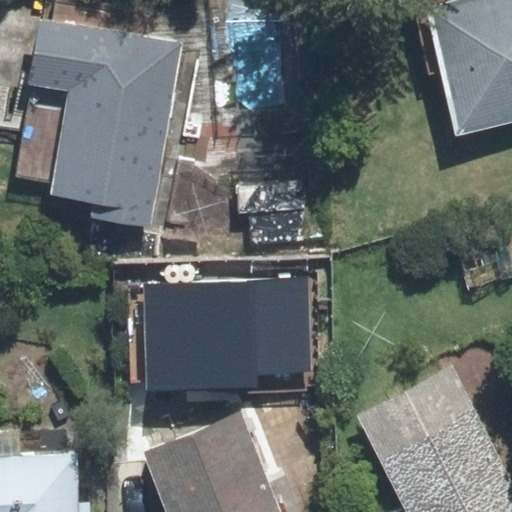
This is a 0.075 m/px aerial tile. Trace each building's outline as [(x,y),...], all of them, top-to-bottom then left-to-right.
[(511,0),(456,0),(483,111),(511,104),(511,0)] [(157,211),(186,43),(62,21),(54,69),(90,75),(72,173),(113,180),(109,202),(157,211)] [(62,188),(73,127),(32,120),(21,180),(62,188)] [(511,200),(457,218),(479,286),(511,275),(511,200)] [(511,511),(511,486),(454,370),(379,408),(430,511),(511,511)] [(288,511),(246,409),(163,443),(191,511),(288,511)] [(82,511),(81,456),(0,458),(0,511),(82,511)]
